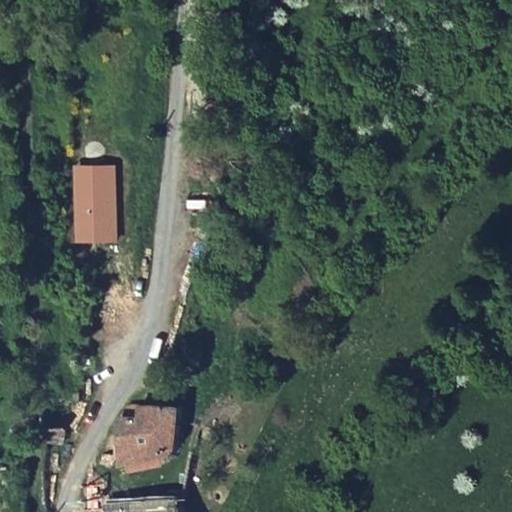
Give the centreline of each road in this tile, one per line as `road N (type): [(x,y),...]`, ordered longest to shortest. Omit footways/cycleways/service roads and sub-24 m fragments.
road 1 (unclassified): [(187,0),(149,332),(94,429),(60,511)]
road 2 (unknown): [(16,267),(39,511)]
